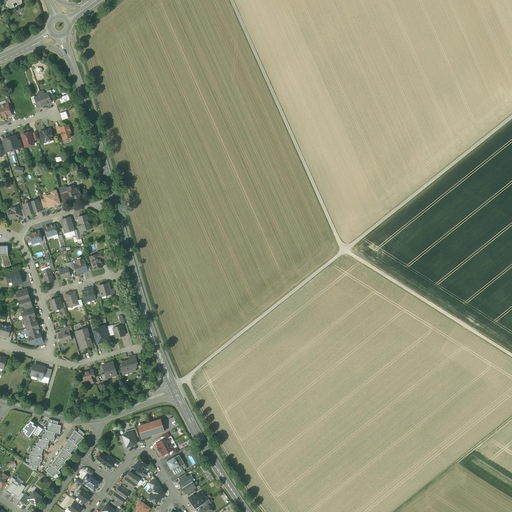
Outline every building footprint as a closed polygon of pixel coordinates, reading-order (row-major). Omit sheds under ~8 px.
[(22,0),(8,0),(8,3),(7,3),(7,4),(7,6),(9,7),(10,7),(10,8),(11,8),(12,8),(15,7),(14,4),(17,2),(19,5),(21,4),(22,4),(22,3),(22,2),(22,1),(22,0)] [(48,93),(42,95),(45,105),(52,102),(50,97),(48,93)] [(58,98),(61,103),(69,99),(67,94),(58,98)] [(35,98),(36,102),(38,107),(45,105),(42,95),(35,98)] [(7,104),(1,106),(4,117),(11,115),(10,109),(8,104),(7,104)] [(62,127),(60,128),(62,132),(64,139),(70,137),(69,133),(71,133),(69,125),(62,127)] [(51,129),(41,132),(44,142),(54,139),(51,129)] [(29,133),(23,135),(26,147),(34,144),(31,134),(30,135),(29,133)] [(18,141),(16,135),(10,137),(14,150),(20,148),(18,141)] [(10,137),(5,139),(6,144),(9,151),(14,150),(10,137)] [(79,187),(73,188),(72,186),(67,187),(71,200),(78,198),(77,196),(81,195),(79,187)] [(56,190),(52,192),(52,194),(46,196),(47,198),(49,206),(49,207),(60,203),(56,190)] [(67,193),(61,194),(63,203),(69,201),(67,193)] [(38,199),(31,201),(35,212),(41,210),(39,202),(38,199)] [(31,201),(25,204),(26,207),(28,214),(35,212),(31,201)] [(19,205),(13,207),(14,210),(8,212),(11,219),(21,215),(22,215),(20,210),(19,205)] [(87,215),(79,217),(81,225),(83,230),(90,228),(87,215)] [(71,217),(61,220),(65,233),(75,230),(71,217)] [(52,225),(45,227),(48,235),(53,234),(53,235),(58,233),(55,226),(53,227),(52,225)] [(39,231),(30,233),(30,235),(32,242),(40,240),(42,239),(41,236),(39,231)] [(0,254),(1,255),(8,255),(8,246),(0,245),(0,254)] [(99,254),(93,256),(94,259),(91,260),(94,269),(103,266),(101,259),(99,254)] [(5,267),(12,265),(8,255),(1,255),(5,267)] [(84,258),(79,260),(79,262),(75,264),(74,264),(76,268),(77,274),(88,271),(84,258)] [(68,267),(60,270),(63,278),(71,276),(69,270),(68,267)] [(51,269),(42,271),(46,283),(55,281),(52,271),(51,270),(51,269)] [(16,274),(7,277),(7,278),(10,277),(11,281),(13,281),(14,285),(23,282),(20,273),(16,274)] [(109,283),(99,286),(102,295),(105,294),(105,295),(111,293),(112,293),(111,289),(109,283)] [(93,287),(83,290),(86,301),(95,299),(96,298),(95,295),(93,287)] [(19,293),(17,294),(19,300),(30,297),(28,291),(19,293)] [(75,291),(65,294),(69,307),(79,304),(78,300),(75,291)] [(30,297),(19,300),(21,307),(23,306),(32,304),(30,297)] [(60,297),(50,300),(53,310),(63,307),(60,297)] [(33,310),(26,312),(22,313),(24,319),(25,319),(27,326),(32,325),(32,323),(38,321),(37,321),(35,316),(36,316),(34,309),(33,310)] [(8,325),(5,324),(2,334),(9,337),(9,336),(10,331),(11,329),(7,328),(8,325)] [(114,327),(114,328),(116,333),(117,337),(125,334),(122,325),(114,327)] [(95,334),(106,331),(105,327),(104,326),(94,329),(95,334)] [(39,327),(33,329),(33,328),(28,329),(30,336),(29,337),(31,343),(35,342),(42,339),(42,340),(43,339),(41,333),(40,333),(39,328),(40,328),(39,327)] [(83,331),(83,329),(77,331),(80,342),(83,341),(85,345),(92,343),(88,330),(83,331)] [(62,332),(59,333),(62,343),(70,340),(69,338),(72,337),(70,330),(62,332)] [(106,331),(95,334),(98,343),(105,340),(109,338),(108,336),(107,331),(106,331)] [(130,360),(123,362),(124,365),(121,366),(123,374),(136,370),(135,367),(137,366),(136,363),(137,362),(135,355),(129,357),(130,360)] [(113,361),(103,364),(105,373),(106,373),(107,373),(108,378),(108,377),(108,376),(112,374),(112,373),(116,372),(113,361)] [(38,367),(34,365),(31,374),(43,377),(43,376),(46,367),(39,365),(38,367)] [(52,369),(46,367),(43,376),(50,378),(52,369)] [(93,370),(82,373),(85,380),(90,379),(91,383),(96,381),(95,376),(93,370)] [(107,373),(106,373),(105,373),(101,374),(104,384),(110,382),(108,377),(108,378),(107,373)] [(161,419),(150,422),(153,433),(154,434),(164,431),(161,419)] [(30,436),(33,432),(37,427),(34,424),(35,422),(31,420),(29,423),(28,423),(24,428),(27,431),(25,433),(30,436)] [(62,425),(58,424),(52,422),(51,427),(49,426),(48,430),(56,432),(60,433),(61,430),(60,430),(62,425)] [(150,422),(139,426),(142,437),(153,433),(150,422)] [(38,436),(43,428),(38,425),(37,427),(33,432),(38,436)] [(85,437),(83,435),(78,431),(76,429),(73,432),(74,432),(70,437),(77,444),(82,440),(85,437)] [(54,436),(56,432),(48,430),(47,430),(46,434),(44,433),(43,437),(46,438),(45,440),(49,441),(50,439),(54,440),(55,437),(54,436)] [(127,433),(123,435),(125,440),(127,446),(130,445),(130,444),(132,445),(133,443),(134,444),(137,443),(135,437),(133,431),(127,433)] [(48,445),(49,441),(45,440),(46,438),(43,437),(42,439),(40,438),(39,442),(38,442),(36,446),(40,447),(39,448),(43,450),(44,447),(48,449),(49,445),(48,445)] [(77,444),(70,437),(67,440),(68,441),(64,445),(65,445),(64,447),(70,452),(75,448),(76,449),(79,445),(77,444)] [(163,439),(157,443),(159,447),(158,447),(159,449),(171,442),(168,437),(163,439)] [(171,442),(159,449),(160,451),(161,451),(163,454),(169,451),(174,448),(171,442)] [(42,454),(43,450),(39,448),(40,447),(36,446),(36,447),(34,447),(33,451),(31,451),(30,455),(31,455),(42,458),(43,454),(42,454)] [(73,455),(70,452),(64,447),(61,449),(62,450),(59,453),(59,454),(58,455),(65,461),(69,456),(71,457),(73,455)] [(107,456),(102,452),(101,454),(100,454),(99,456),(99,457),(98,458),(111,467),(115,461),(107,456)] [(187,467),(179,454),(175,456),(180,464),(171,469),(175,475),(187,467)] [(43,458),(42,458),(31,455),(29,458),(31,459),(30,462),(38,465),(40,466),(41,463),(41,462),(41,461),(42,461),(43,458)] [(65,461),(58,455),(56,458),(53,462),(54,462),(52,464),(59,470),(63,465),(64,466),(67,463),(65,461)] [(196,462),(192,455),(190,456),(190,455),(188,456),(189,457),(188,457),(192,465),(196,462)] [(175,456),(166,461),(171,469),(180,464),(175,456)] [(138,469),(142,472),(144,470),(148,464),(143,461),(136,463),(134,466),(138,469)] [(38,465),(30,462),(29,465),(37,470),(38,465)] [(59,470),(52,464),(51,463),(49,466),(47,470),(49,472),(54,476),(57,473),(58,474),(60,471),(59,470)] [(134,474),(130,471),(127,476),(137,483),(140,478),(134,474)] [(2,474),(0,472),(0,486),(1,487),(9,476),(4,472),(2,474)] [(54,476),(49,472),(47,474),(54,480),(56,478),(54,476)] [(101,481),(91,474),(89,477),(88,476),(85,480),(86,481),(85,483),(94,490),(101,481)] [(181,480),(179,482),(182,487),(192,481),(189,475),(187,476),(181,480)] [(137,483),(127,476),(123,480),(129,484),(133,487),(134,487),(137,483)] [(156,478),(149,482),(153,489),(154,489),(159,485),(160,485),(156,478)] [(12,494),(13,492),(18,495),(19,496),(22,492),(26,486),(22,483),(21,485),(19,483),(19,482),(16,480),(14,482),(12,481),(11,484),(6,490),(12,494)] [(192,481),(182,487),(186,493),(188,492),(194,488),(196,486),(192,481)] [(122,487),(120,486),(116,491),(126,498),(129,492),(122,487)] [(155,490),(154,491),(155,492),(150,499),(153,501),(154,501),(156,503),(163,494),(163,491),(163,490),(161,487),(160,487),(155,490)] [(30,496),(25,503),(27,505),(31,500),(36,504),(42,496),(34,490),(30,496)] [(87,493),(83,490),(80,493),(78,496),(80,498),(85,501),(86,502),(91,495),(87,493)] [(126,498),(116,491),(112,496),(116,499),(122,503),(126,498)] [(16,497),(20,500),(25,493),(22,492),(19,496),(18,495),(16,497)] [(25,493),(20,500),(25,503),(30,496),(25,493)] [(190,499),(194,505),(203,499),(203,498),(199,493),(195,496),(190,499)] [(203,499),(194,505),(196,508),(202,504),(206,502),(203,499)] [(114,502),(111,500),(108,504),(116,509),(119,505),(114,502)] [(147,511),(151,507),(141,500),(138,504),(141,506),(137,511),(136,511),(147,511)] [(81,507),(74,502),(70,508),(74,511),(78,511),(82,508),(81,507)]
